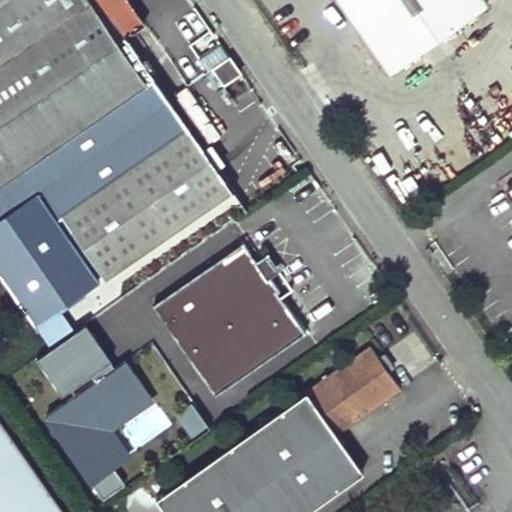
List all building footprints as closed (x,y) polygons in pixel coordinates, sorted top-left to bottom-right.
[(0,0),(0,191),(153,85),(123,40),(149,22),(133,0),(0,0)] [(334,0),(388,79),(489,11),(481,0),(334,0)] [(224,88),(242,75),(230,58),(212,70),(224,88)] [(0,214),(41,185),(116,292),(246,201),(161,80),(153,85),(0,191),(0,214)] [(0,263),(51,336),(116,292),(41,185),(0,214),(0,263)] [(152,299),(213,390),(305,328),(280,292),(256,255),(243,236),(152,299)] [(256,255),(280,292),(292,283),(267,247),(256,255)] [(85,320),(36,355),(62,392),(70,386),(75,394),(45,415),(102,496),(125,480),(114,465),(118,463),(131,453),(113,428),(153,399),(144,386),(125,360),(114,368),(108,360),(112,358),(85,320)] [(153,495),(165,511),(298,511),(360,468),(334,431),(397,386),(366,343),(153,495)] [(0,511),(50,511),(0,439),(0,511)]
